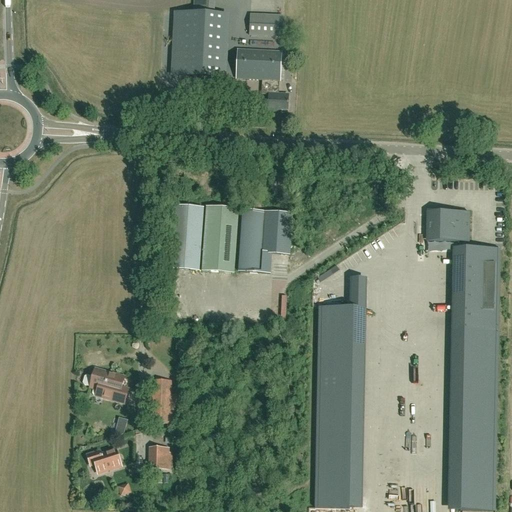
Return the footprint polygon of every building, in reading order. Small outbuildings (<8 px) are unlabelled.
[(221,16),(182,14),(179,76),(218,78),(221,16)] [(282,38),(283,18),(250,16),(249,37),(282,38)] [(280,82),(281,53),(238,51),(236,80),(269,82),(268,95),(269,95),(268,112),(277,113),(277,110),(287,111),(288,96),(279,96),(280,82)] [(171,101),(186,101),(187,91),(171,91),(171,101)] [(431,134),(442,134),(442,126),(432,126),(431,134)] [(174,207),(170,270),(199,272),(203,209),(174,207)] [(206,210),(202,272),(234,274),(238,212),(206,210)] [(238,273),(270,275),(271,255),(289,256),(292,216),(242,212),(238,273)] [(427,213),(426,243),(458,244),(458,250),(456,332),(488,333),(488,352),(498,352),(500,250),(468,250),(469,244),(469,214),(427,213)] [(318,506),(318,509),(366,510),(368,392),(355,392),(367,387),(368,382),(364,372),(369,370),(370,279),(370,278),(354,278),(353,291),(354,292),(353,308),(322,307),(319,308),(318,349),(320,355),(320,364),(324,375),(324,380),(328,380),(328,372),(332,383),(330,384),(318,384),(316,502),(318,506)] [(95,370),(93,378),(87,376),(84,377),(83,384),(84,386),(91,388),(90,389),(93,390),(92,394),(93,396),(95,396),(95,398),(102,399),(125,405),(129,391),(122,389),(125,379),(95,370)] [(171,395),(171,392),(172,392),(172,382),(151,381),(150,392),(152,392),(151,425),(171,425),(176,425),(177,395),(171,395)] [(470,459),(471,511),(498,511),(498,392),(493,392),(493,445),(481,445),(481,459),(470,459)] [(127,437),(129,419),(119,418),(117,436),(127,437)] [(168,450),(151,450),(150,471),(168,471),(168,450)] [(100,453),(88,457),(91,467),(95,466),(98,475),(121,468),(116,452),(101,456),(100,453)] [(132,494),(129,484),(118,487),(121,497),(132,494)]
